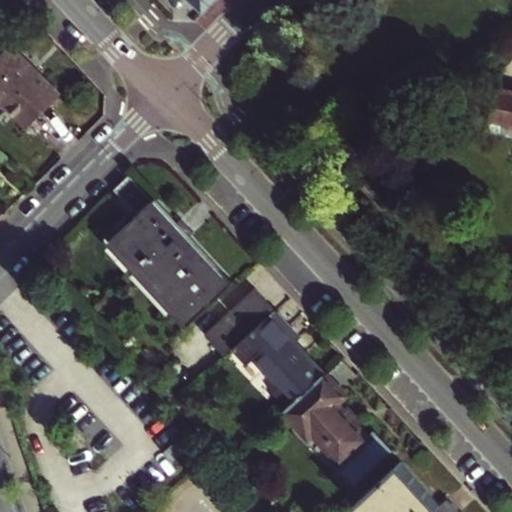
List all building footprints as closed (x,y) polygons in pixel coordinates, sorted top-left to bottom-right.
[(188,0),(201,12),(213,0),(188,0)] [(9,46),(0,54),(0,103),(25,128),(58,95),(9,46)] [(494,131),(511,134),(511,87),(504,86),(494,131)] [(164,202),(120,242),(199,327),(242,288),(198,240),(202,236),(190,223),(186,226),(164,202)] [(193,332),(199,327),(120,242),(115,248),(193,332)] [(227,356),(238,346),(278,309),(258,288),(207,333),(227,356)] [(276,388),(290,403),(324,372),(297,341),(302,337),(278,309),(238,346),(252,361),(257,357),(282,384),(276,388)] [(345,394),(324,372),(290,403),(287,407),(311,432),(315,428),(361,478),(394,448),(377,429),(370,436),(359,424),(344,408),(338,401),(345,394)] [(190,417),(191,416),(199,409),(185,394),(176,402),(190,417)] [(349,403),(344,408),(359,424),(365,419),(349,403)] [(187,430),(165,451),(173,460),(196,440),(187,430)] [(361,497),(374,511),(453,511),(444,501),(441,503),(401,460),(361,497)] [(451,494),(444,501),(453,511),(459,511),(463,508),(451,494)] [(358,500),(369,511),(374,511),(361,497),(358,500)]
